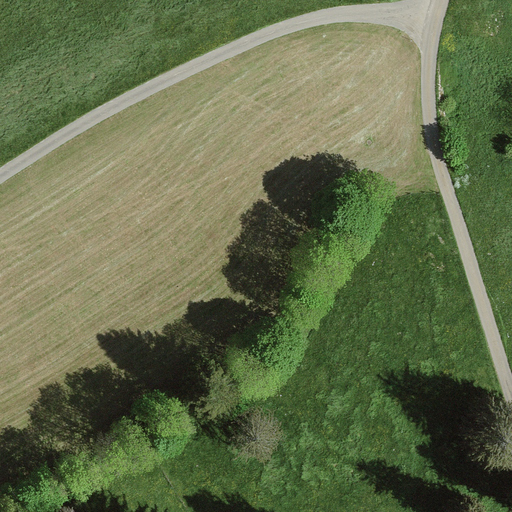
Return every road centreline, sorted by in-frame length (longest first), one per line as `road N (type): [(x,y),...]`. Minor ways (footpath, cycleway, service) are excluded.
road 1 (track): [(419,43),(356,11),(174,77),(0,191)]
road 2 (unclassified): [(438,0),(419,43),(511,391)]
